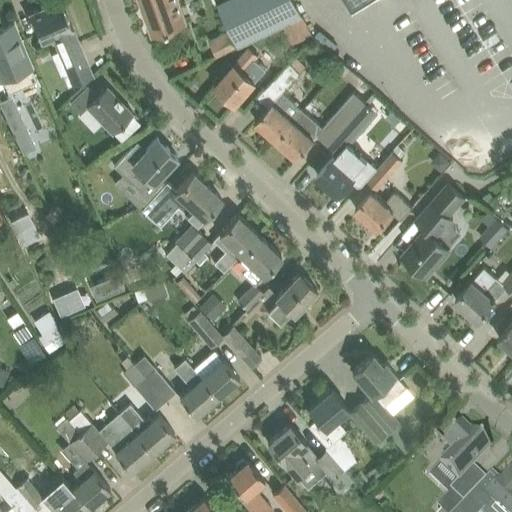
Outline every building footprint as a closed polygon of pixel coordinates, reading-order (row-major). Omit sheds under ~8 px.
[(60,0),(58,0),(30,12),(37,31),(42,42),(54,37),(60,51),(69,71),(63,74),(68,86),(92,76),(60,0)] [(179,0),(140,0),(153,34),(187,22),(179,0)] [(294,0),(221,0),(219,1),(237,39),(240,44),(290,20),(302,14),(294,0)] [(346,0),(353,10),(366,2),(368,0),(346,0)] [(302,14),(290,20),(299,38),(311,33),(302,14)] [(0,27),(0,76),(1,78),(3,78),(9,92),(36,81),(30,66),(31,66),(13,22),(0,27)] [(220,54),(240,44),(237,39),(217,49),(220,54)] [(224,75),(216,84),(236,102),(250,87),(256,80),(267,68),(256,58),(259,54),(250,46),(236,63),(235,62),(233,65),(230,62),(221,72),(224,75)] [(276,97),(256,120),(277,138),(304,107),(282,89),(299,70),(290,60),(265,88),(276,97)] [(304,107),(277,138),(298,157),(311,142),(315,137),(317,134),(328,143),(366,100),(375,90),(367,83),(358,93),(353,89),(323,123),(304,107)] [(107,85),(97,93),(89,85),(71,102),(80,112),(87,105),(113,132),(133,112),(107,85)] [(0,100),(0,102),(23,152),(36,147),(12,95),(0,100)] [(366,100),(328,143),(338,152),(348,140),(351,142),(378,111),(366,100)] [(137,141),(115,166),(141,190),(150,180),(153,182),(177,157),(157,137),(146,149),(137,141)] [(330,159),(317,174),(339,193),(351,178),(360,186),(378,166),(351,142),(348,140),(338,152),(335,155),(334,154),(330,159)] [(398,144),(368,179),(378,189),(404,158),(401,156),(406,150),(398,144)] [(431,162),(442,171),(451,159),(440,151),(431,162)] [(167,180),(142,207),(160,224),(178,205),(198,223),(204,217),(208,212),(222,198),(194,171),(180,186),(177,190),(167,180)] [(426,228),(404,253),(427,273),(449,247),(462,232),(458,227),(457,219),(450,213),(465,197),(464,196),(448,182),(431,202),(431,201),(416,218),(426,228)] [(370,191),(369,193),(356,207),(377,227),(392,211),(401,219),(413,206),(395,189),(385,200),(372,189),(370,191)] [(238,213),(214,238),(225,249),(226,247),(237,257),(260,234),(238,213)] [(499,217),(489,225),(480,235),(492,247),(510,228),(499,217)] [(193,224),(177,241),(165,253),(184,271),(195,259),(186,250),(202,233),(193,224)] [(202,233),(186,250),(195,259),(211,241),(202,233)] [(260,234),(237,257),(247,268),(244,271),(255,282),(281,254),(260,234)] [(473,279),(469,283),(456,298),(479,319),(496,299),(507,285),(511,289),(511,270),(503,280),(497,274),(497,275),(485,265),(473,279)] [(89,283),(96,298),(125,285),(117,269),(89,283)] [(123,272),(129,286),(138,282),(132,269),(123,272)] [(281,299),(269,312),(280,323),(292,310),(294,312),(317,288),(299,271),(276,295),(281,299)] [(163,280),(145,286),(150,302),(169,296),(163,280)] [(247,308),(263,291),(254,282),(238,299),(247,308)] [(95,310),(105,323),(118,312),(109,300),(95,310)] [(200,308),(188,318),(212,346),(223,336),(222,335),(200,308)] [(40,335),(49,352),(67,342),(49,310),(35,318),(43,334),(40,335)] [(511,321),(499,336),(511,347),(511,321)] [(222,335),(223,336),(250,365),(261,355),(233,325),(222,335)] [(215,348),(194,367),(218,395),(239,376),(215,348)] [(372,392),(361,402),(391,436),(403,426),(384,404),(406,386),(384,360),(382,363),(372,352),(352,369),(372,392)] [(144,353),(133,361),(166,399),(176,391),(144,353)] [(179,395),(183,398),(196,414),(218,395),(194,367),(185,356),(174,365),(191,384),(179,395)] [(133,361),(123,370),(155,409),(166,399),(133,361)] [(317,417),(308,425),(326,445),(325,446),(327,448),(344,468),(356,458),(345,437),(342,440),(339,436),(346,430),(335,418),(348,407),(331,387),(330,388),(328,386),(318,394),(320,397),(309,407),(317,417)] [(131,401),(119,411),(126,419),(137,431),(153,450),(175,431),(158,413),(148,421),(142,414),(131,401)] [(391,436),(361,402),(350,411),(380,446),(391,436)] [(80,408),(69,418),(97,450),(108,440),(116,449),(115,450),(131,469),(153,450),(137,431),(126,419),(119,411),(98,429),(80,408)] [(67,415),(55,424),(86,459),(97,450),(69,418),(67,415)] [(268,442),(281,457),(294,472),(307,462),(313,457),(331,478),(342,491),(354,480),(344,468),(327,448),(318,456),(290,423),(268,442)] [(459,425),(445,440),(441,444),(451,454),(438,467),(455,484),(447,493),(452,497),(439,511),(440,511),(454,511),(484,482),(471,470),(488,452),(469,434),(469,435),(459,425)] [(236,464),(237,468),(229,476),(236,484),(233,487),(253,511),(268,511),(273,508),(269,504),(255,487),(265,479),(248,459),(246,460),(242,458),(236,464)] [(82,479),(73,486),(72,487),(89,506),(110,487),(94,468),(86,459),(74,470),(82,479)] [(0,490),(18,511),(24,511),(32,505),(16,486),(0,467),(0,490)] [(483,511),(490,505),(496,511),(511,511),(511,476),(508,473),(501,481),(500,480),(498,482),(490,475),(484,482),(454,511),(483,511)] [(43,495),(43,496),(56,511),(81,511),(89,506),(72,487),(73,486),(62,475),(44,490),(46,493),(43,495)] [(27,476),(16,486),(32,505),(43,496),(43,495),(27,476)] [(284,483),(273,492),(290,511),(303,511),(307,510),(284,483)] [(204,497),(186,511),(217,511),(204,497)]
